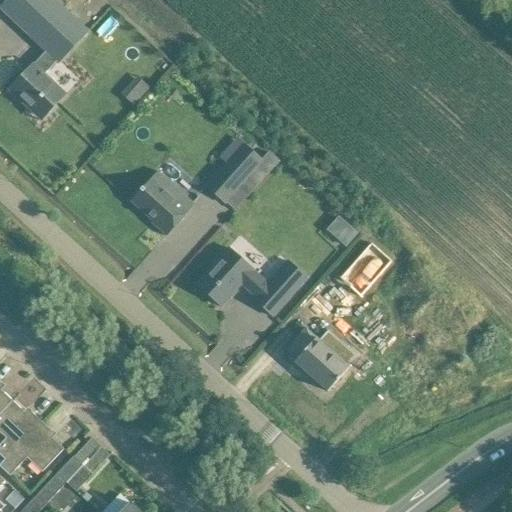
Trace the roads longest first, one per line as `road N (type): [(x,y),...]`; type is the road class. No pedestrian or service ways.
road 1 (unclassified): [(350,511),(0,187)]
road 2 (residential): [(0,327),(197,511)]
road 3 (secondary): [(406,511),(511,438)]
